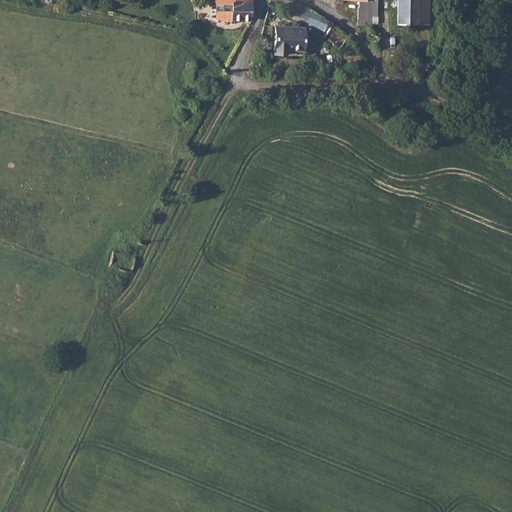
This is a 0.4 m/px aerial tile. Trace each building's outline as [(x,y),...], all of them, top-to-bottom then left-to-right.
[(231,1),(230,17),(230,19),(250,19),(251,0),(231,1)] [(304,22),(309,9),(308,9),(285,0),(270,0),(285,4),(283,9),(287,10),(285,14),(304,22)] [(359,26),(367,28),(371,27),(367,24),(368,13),(375,13),(376,0),(343,0),(359,1),(359,26)] [(416,23),(415,0),(385,0),(385,22),(416,23)] [(215,1),(215,17),(230,17),(231,1),(215,1)] [(273,25),(271,53),(285,54),(285,50),(302,50),(301,26),(273,25)] [(112,250),(107,266),(119,269),(117,275),(127,279),(136,257),(112,250)]
